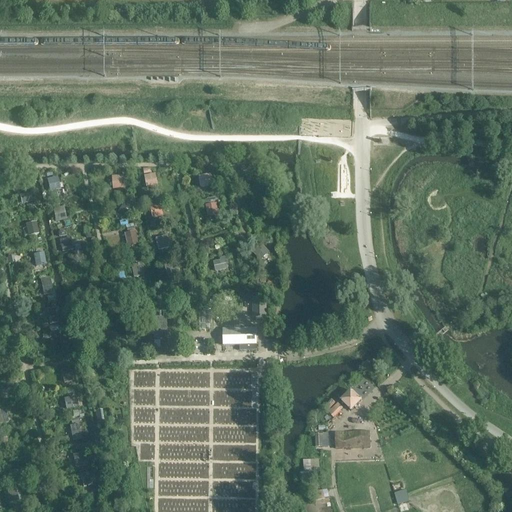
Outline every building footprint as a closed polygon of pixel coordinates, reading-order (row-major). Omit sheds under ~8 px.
[(254,171),(257,184),(271,181),(268,168),(254,171)] [(157,171),(144,173),(146,188),(160,186),(157,171)] [(197,175),(200,188),(213,186),(211,172),(197,175)] [(112,174),(113,188),(127,187),(126,173),(112,174)] [(59,176),(44,179),(47,193),(62,190),(59,176)] [(31,190),(19,193),(21,204),(33,202),(31,190)] [(217,201),(207,202),(208,216),(218,215),(217,201)] [(133,203),(124,204),(125,216),(134,215),(133,203)] [(164,205),(150,207),(152,221),(166,219),(164,205)] [(54,211),(56,224),(70,221),(67,208),(54,211)] [(24,222),(26,235),(40,233),(37,219),(24,222)] [(125,231),(127,244),(141,241),(138,228),(125,231)] [(169,234),(156,236),(158,249),(171,247),(169,234)] [(72,238),(60,240),(62,255),(73,253),(72,238)] [(272,251),(262,242),(252,253),(263,262),(272,251)] [(45,253),(33,255),(34,265),(47,263),(45,253)] [(214,260),(216,273),(230,270),(227,257),(214,260)] [(144,261),(131,263),(133,276),(146,274),(144,261)] [(162,264),(165,277),(178,275),(176,261),(162,264)] [(62,276),(65,289),(78,286),(76,273),(62,276)] [(39,279),(42,293),(56,290),(53,277),(39,279)] [(266,319),(266,299),(255,299),(256,319),(266,319)] [(57,308),(48,310),(50,325),(60,323),(57,308)] [(212,330),(212,312),(199,312),(199,330),(212,330)] [(161,318),(155,318),(154,318),(154,342),(160,341),(172,341),(172,334),(167,334),(167,318),(161,318)] [(257,351),(256,330),(223,330),(224,346),(240,345),(240,351),(257,351)] [(207,350),(208,339),(194,339),(194,350),(207,350)] [(50,343),(53,356),(66,353),(64,340),(50,343)] [(59,370),(62,383),(75,381),(72,367),(59,370)] [(362,398),(367,394),(362,389),(358,394),(362,398)] [(351,411),(361,401),(351,391),(341,401),(351,411)] [(65,398),(68,409),(80,406),(78,395),(65,398)] [(334,419),(343,409),(338,404),(329,414),(334,419)] [(0,408),(0,422),(10,421),(7,407),(0,408)] [(67,425),(70,438),(83,436),(81,422),(67,425)] [(370,448),(369,432),(336,434),(336,449),(370,448)] [(88,463),(85,452),(75,454),(77,465),(88,463)] [(305,459),(306,472),(321,471),(321,459),(305,459)] [(2,472),(5,485),(18,483),(16,469),(2,472)] [(79,474),(82,487),(95,485),(93,471),(79,474)] [(400,504),(411,500),(408,489),(396,493),(400,504)] [(9,492),(11,502),(20,501),(19,490),(9,492)]
